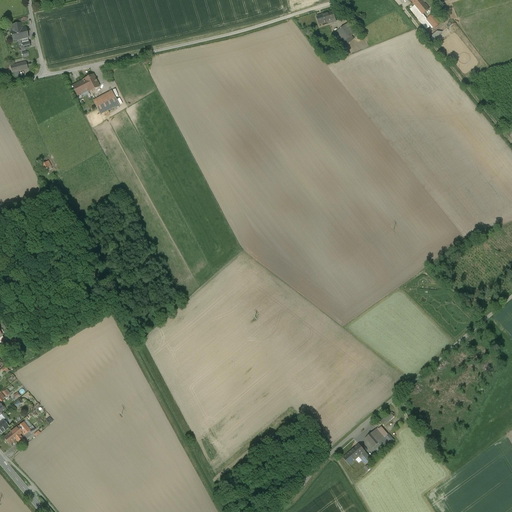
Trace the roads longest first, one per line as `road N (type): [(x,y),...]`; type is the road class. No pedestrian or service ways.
road 1 (unclassified): [(511,295),(274,511)]
road 2 (track): [(396,0),(511,143)]
road 3 (unclassified): [(27,0),(44,74),(0,84)]
